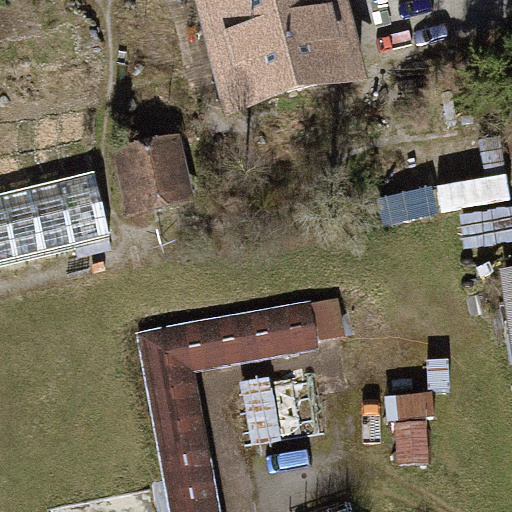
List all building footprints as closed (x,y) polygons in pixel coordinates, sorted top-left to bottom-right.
[(212,0),(239,104),(346,77),(345,75),(326,0),(212,0)] [(326,0),(345,75),(360,71),(342,0),(326,0)] [(484,131),(363,152),(375,223),(496,202),(484,131)] [(124,160),(135,208),(183,198),(173,149),(124,160)] [(334,303),(309,307),(316,342),(340,337),(334,303)] [(141,338),(172,511),(207,511),(181,366),(316,342),(309,307),(141,338)] [(397,428),(399,467),(425,466),(423,426),(397,428)]
